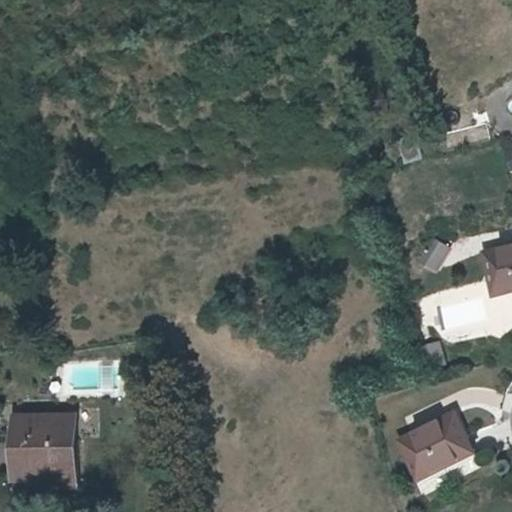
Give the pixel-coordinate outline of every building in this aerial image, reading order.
[(415,265),(429,274),(444,253),(429,244),(415,265)] [(511,252),(475,262),(485,302),(511,295),(511,252)] [(20,481),(52,480),(51,431),(23,432),(23,427),(5,427),(5,432),(7,481),(20,481)] [(434,429),(381,452),(397,490),(451,467),(434,429)] [(52,493),(52,480),(20,481),(20,493),(52,493)]
